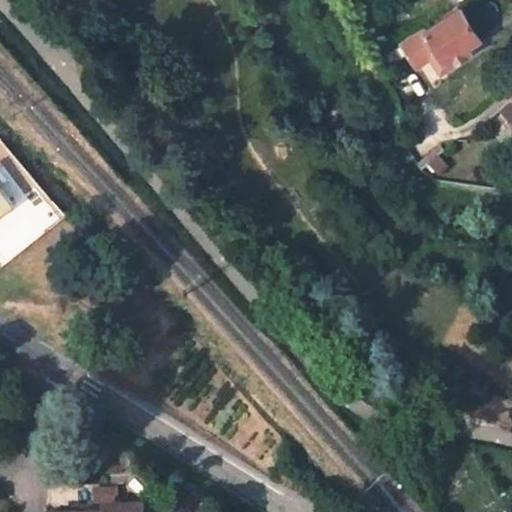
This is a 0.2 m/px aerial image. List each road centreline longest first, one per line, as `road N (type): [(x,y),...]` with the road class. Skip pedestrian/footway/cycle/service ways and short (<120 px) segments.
road 1 (residential): [(55,367),(288,511)]
road 2 (residential): [(0,474),(21,470),(29,459),(55,367)]
